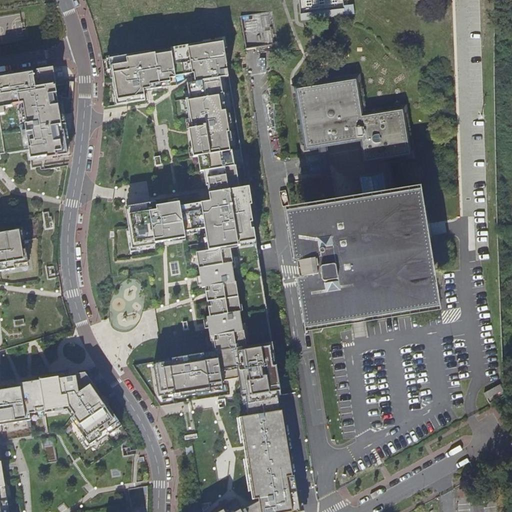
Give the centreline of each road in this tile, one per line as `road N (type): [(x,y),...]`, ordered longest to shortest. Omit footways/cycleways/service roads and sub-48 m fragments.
road 1 (residential): [(82,48),(71,287),(90,343),(157,460),(158,511)]
road 2 (track): [(464,210),(459,0)]
road 3 (residential): [(495,441),(364,511)]
